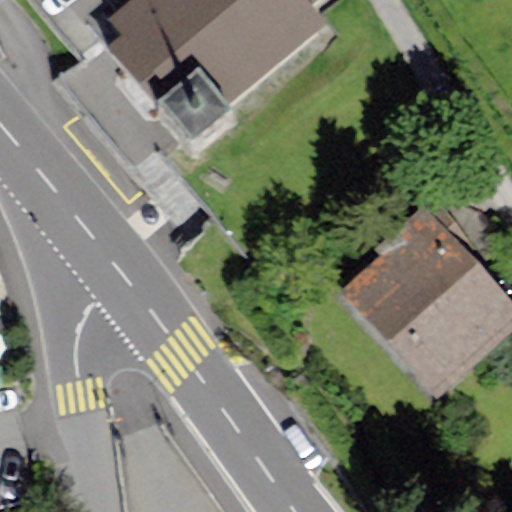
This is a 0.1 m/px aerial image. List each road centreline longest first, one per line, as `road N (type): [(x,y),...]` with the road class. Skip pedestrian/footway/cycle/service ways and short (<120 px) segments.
road 1 (secondary): [(117,271),(298,511)]
road 2 (residential): [(511,222),(386,0)]
road 3 (residential): [(96,511),(74,358),(91,303),(117,271)]
road 4 (secondary): [(9,134),(117,271)]
road 5 (residential): [(9,134),(29,69),(0,9)]
